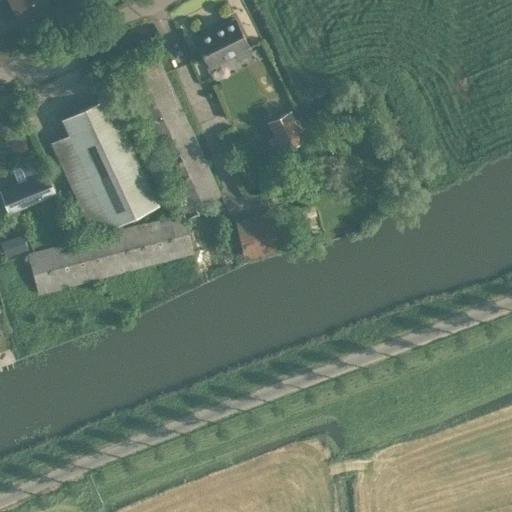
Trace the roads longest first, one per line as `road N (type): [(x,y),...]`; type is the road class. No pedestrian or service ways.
road 1 (unclassified): [(0,493),(511,293)]
road 2 (tertiary): [(0,71),(150,0)]
